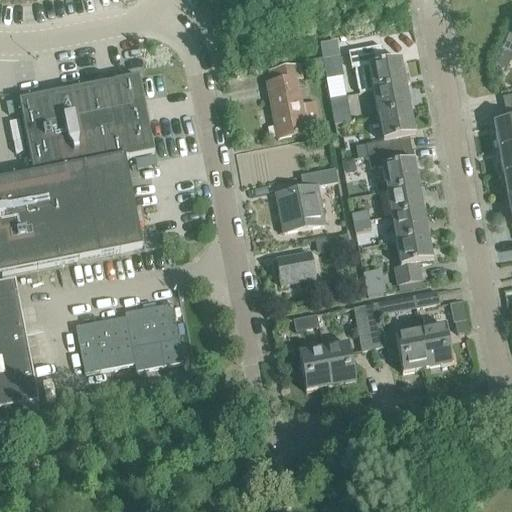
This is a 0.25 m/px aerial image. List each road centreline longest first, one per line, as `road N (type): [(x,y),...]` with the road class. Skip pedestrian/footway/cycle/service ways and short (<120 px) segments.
road 1 (residential): [(505,399),(428,0)]
road 2 (residential): [(250,364),(195,55),(168,17)]
road 3 (residential): [(505,399),(307,441),(274,437)]
road 4 (unclassified): [(168,17),(0,43)]
